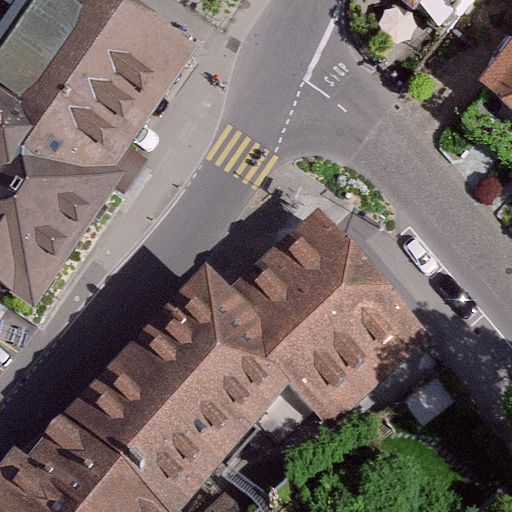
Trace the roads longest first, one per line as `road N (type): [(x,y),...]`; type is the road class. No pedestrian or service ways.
road 1 (tertiary): [(0,445),(212,202),(251,138),(277,59)]
road 2 (tertiary): [(277,59),(415,172),(511,289)]
